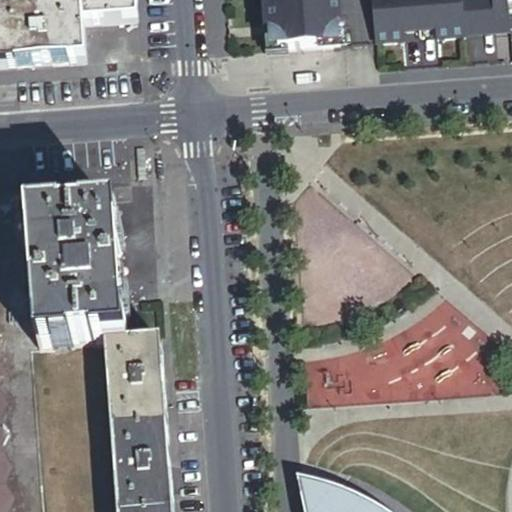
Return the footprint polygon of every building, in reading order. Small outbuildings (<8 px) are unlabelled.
[(139,27),(136,0),(82,0),(84,16),(85,31),(139,27)] [(264,0),(269,57),(339,51),(334,0),(264,0)] [(461,0),(372,0),(377,47),(511,37),(511,0),(484,0),(462,1),(461,0)] [(0,74),(88,68),(85,31),(84,16),(0,21),(0,74)] [(65,226),(32,228),(42,358),(73,356),(73,353),(96,352),(96,355),(108,354),(127,352),(125,311),(121,262),(118,222),(85,225),(86,228),(65,229),(65,226)] [(137,261),(121,262),(125,311),(140,310),(137,261)] [(172,511),(161,350),(127,352),(108,354),(119,511),(172,511)] [(305,489),(309,511),(366,511),(362,510),(344,501),(327,495),(305,489)]
